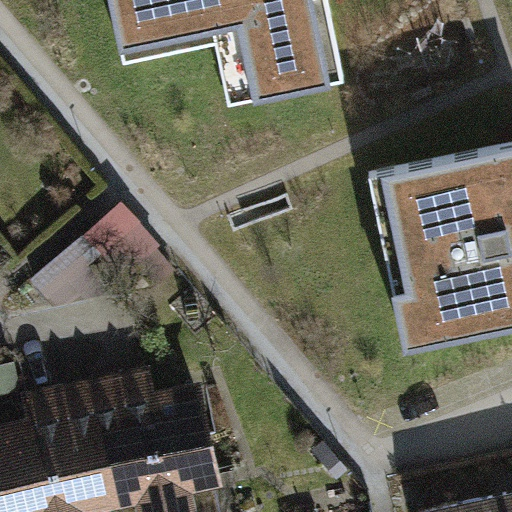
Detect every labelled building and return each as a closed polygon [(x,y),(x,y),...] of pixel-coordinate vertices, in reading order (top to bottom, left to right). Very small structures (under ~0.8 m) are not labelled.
[(111,0),(124,57),(216,38),(228,98),(342,75),(327,0),(111,0)] [(511,141),(370,170),(405,343),(511,320),(511,141)] [(99,294),(160,245),(121,199),(33,275),(53,299),(99,294)] [(0,385),(17,381),(12,361),(0,363),(0,385)] [(146,372),(88,386),(112,496),(115,511),(149,511),(148,505),(184,497),(187,511),(220,511),(213,475),(215,475),(195,387),(152,397),(146,372)] [(0,428),(0,478),(7,511),(35,511),(40,511),(39,511),(80,511),(79,503),(112,496),(88,386),(29,397),(32,421),(0,428)] [(508,511),(504,493),(421,511),(508,511)]
